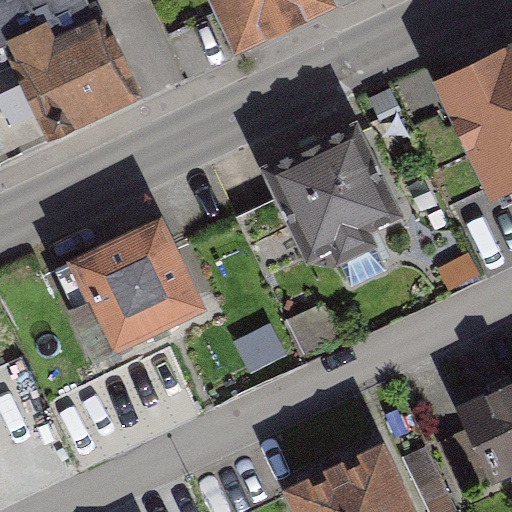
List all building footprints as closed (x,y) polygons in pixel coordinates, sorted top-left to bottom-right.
[(136,101),(90,0),(0,0),(0,48),(8,45),(51,139),(136,101)] [(217,0),(237,41),(323,0),(217,0)] [(511,45),(437,79),(485,188),(511,176),(511,45)] [(360,126),(271,163),(310,254),(399,217),(360,126)] [(210,302),(163,206),(68,251),(114,348),(210,302)] [(492,475),(511,465),(511,370),(455,397),(492,475)] [(426,511),(388,432),(287,480),(303,511),(426,511)]
